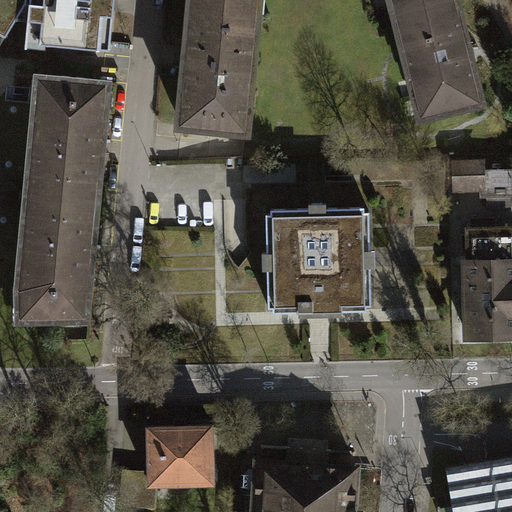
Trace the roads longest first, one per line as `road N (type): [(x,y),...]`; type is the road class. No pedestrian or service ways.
road 1 (residential): [(156,0),(120,382)]
road 2 (primary): [(404,375),(120,382)]
road 3 (residential): [(404,375),(398,511)]
road 4 (primary): [(120,382),(0,385)]
